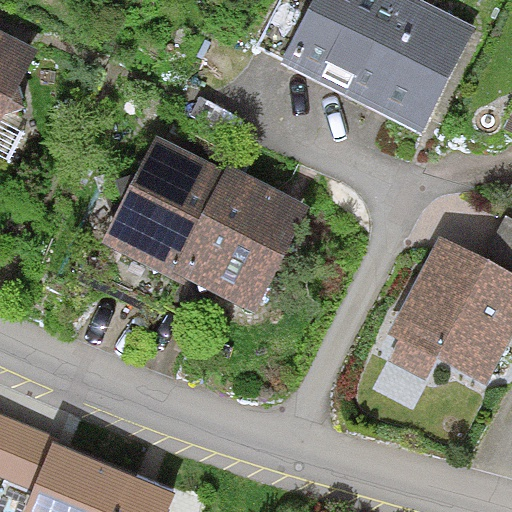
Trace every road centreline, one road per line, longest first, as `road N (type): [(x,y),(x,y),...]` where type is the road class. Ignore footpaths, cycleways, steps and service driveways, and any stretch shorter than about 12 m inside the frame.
road 1 (residential): [(0,336),(312,459)]
road 2 (residential): [(312,459),(501,511)]
